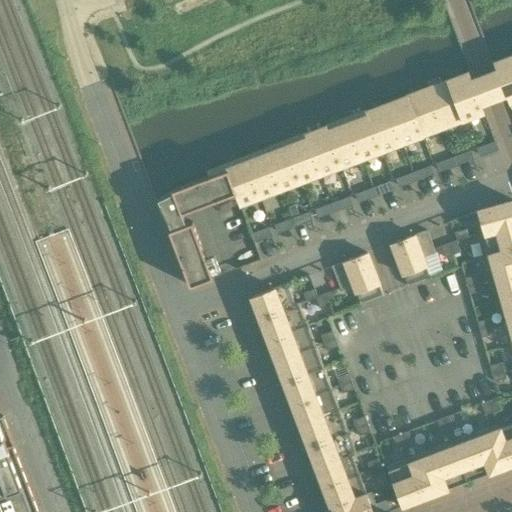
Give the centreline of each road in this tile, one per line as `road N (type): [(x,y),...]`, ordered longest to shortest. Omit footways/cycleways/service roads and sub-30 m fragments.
road 1 (residential): [(174,306),(74,45),(72,9)]
road 2 (residential): [(511,177),(230,286)]
road 3 (residential): [(314,511),(230,286)]
road 4 (residential): [(249,511),(174,306)]
road 5 (residential): [(10,377),(58,511)]
